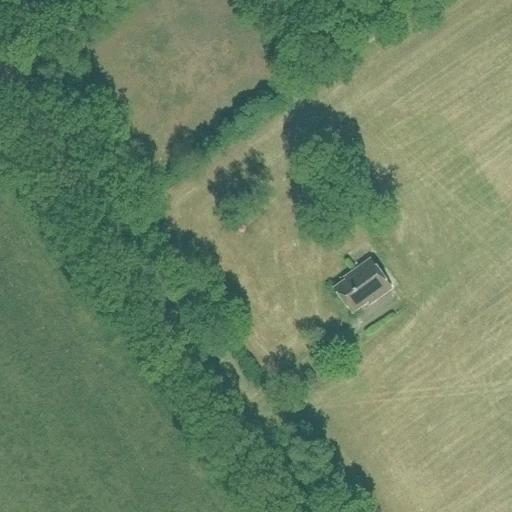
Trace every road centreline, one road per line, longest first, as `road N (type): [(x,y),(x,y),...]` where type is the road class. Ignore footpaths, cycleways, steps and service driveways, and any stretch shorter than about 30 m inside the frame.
road 1 (tertiary): [(305,511),(0,72)]
road 2 (track): [(6,81),(114,0)]
